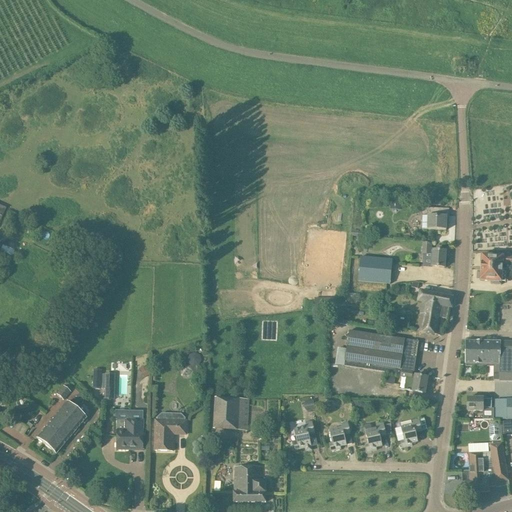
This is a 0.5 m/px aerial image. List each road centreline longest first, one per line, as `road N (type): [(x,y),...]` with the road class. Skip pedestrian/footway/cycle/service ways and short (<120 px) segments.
road 1 (residential): [(437,468),(462,272),(463,83)]
road 2 (unclassified): [(463,83),(234,49),(131,0)]
